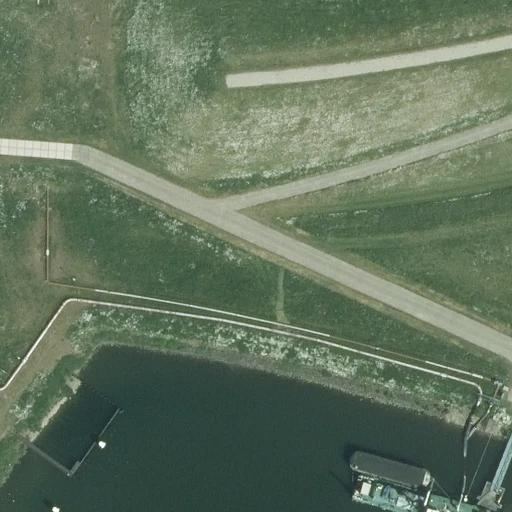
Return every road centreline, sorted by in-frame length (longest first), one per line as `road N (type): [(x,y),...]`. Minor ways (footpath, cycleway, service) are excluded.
road 1 (unclassified): [(0,150),(79,155),(511,353)]
road 2 (track): [(511,126),(211,216)]
road 3 (track): [(235,86),(337,78),(511,47)]
